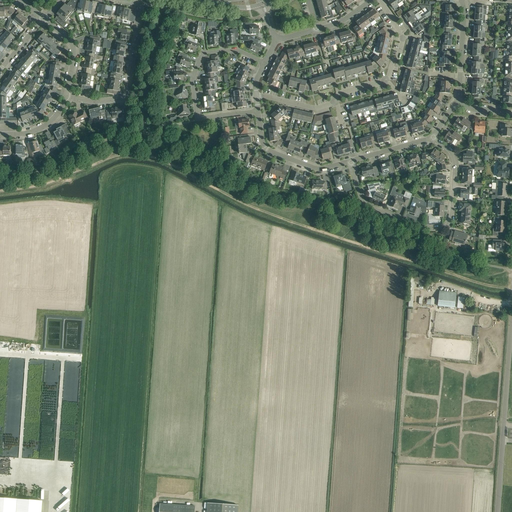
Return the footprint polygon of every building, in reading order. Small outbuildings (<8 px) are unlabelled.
[(64,6),(61,9),(69,17),(74,11),(73,10),(75,8),(71,0),(70,0),(66,6),(66,5),(64,7),(64,6)] [(77,12),(84,13),(86,2),(81,1),(80,0),(71,0),(75,8),(78,9),(77,12)] [(393,8),(397,5),(394,0),(388,0),(387,1),(393,8)] [(91,13),(94,14),(96,2),(92,1),(92,3),(86,2),(84,13),(91,14),(91,13)] [(101,3),(96,2),(94,14),(97,14),(96,16),(103,17),(106,6),(100,5),(101,3)] [(447,2),(443,2),(443,7),(446,7),(446,12),(448,12),(453,12),(454,6),(452,6),(452,3),(447,2)] [(111,7),(106,6),(103,17),(110,19),(110,17),(112,18),(112,21),(113,21),(116,6),(112,5),(111,7)] [(475,8),(475,14),(482,15),(483,10),(486,10),(486,6),(477,5),(477,8),(475,8)] [(116,6),(114,18),(117,19),(122,20),(125,9),(121,8),(121,9),(120,9),(120,8),(120,7),(116,6)] [(2,8),(0,8),(0,17),(6,17),(8,19),(8,20),(10,22),(11,21),(12,16),(11,16),(15,11),(10,7),(2,7),(2,8)] [(69,17),(61,9),(58,13),(59,13),(58,15),(54,19),(64,27),(67,23),(65,22),(69,17)] [(128,10),(125,9),(122,20),(131,22),(133,12),(129,11),(128,11),(128,10)] [(369,12),(375,20),(379,17),(374,9),(369,12)] [(403,16),(407,21),(414,16),(412,13),(415,11),(413,9),(403,16)] [(333,15),(332,10),(329,11),(320,13),(322,18),(326,17),(327,20),(331,19),(333,18),(332,15),(333,15)] [(13,17),(12,16),(11,21),(12,22),(14,20),(18,24),(23,17),(21,16),(22,15),(18,11),(13,17)] [(414,16),(407,21),(410,26),(430,11),(429,12),(420,18),(419,17),(416,19),(414,16)] [(410,26),(413,30),(421,25),(419,22),(431,14),(431,12),(430,11),(410,26)] [(369,12),(365,16),(370,23),(375,20),(369,12)] [(445,17),(445,22),(453,22),(453,16),(451,16),(451,13),(443,13),(442,17),(445,17)] [(482,15),(475,14),(475,20),(477,21),(476,24),(487,24),(485,24),(486,20),(485,20),(486,20),(487,15),(482,15)] [(370,23),(365,16),(360,19),(366,27),(370,23)] [(25,19),(23,17),(18,24),(25,30),(31,23),(30,22),(30,21),(26,18),(25,19)] [(364,28),(366,27),(360,19),(356,22),(358,25),(363,33),(365,31),(364,28)] [(206,24),(199,22),(198,26),(194,25),(192,34),(200,36),(200,34),(201,34),(201,31),(204,32),(206,24)] [(452,28),(453,22),(445,22),(444,27),(442,26),(441,31),(450,31),(450,28),(452,28)] [(254,26),(254,23),(245,23),(245,28),(245,30),(250,30),(250,34),(259,34),(259,26),(256,26),(254,26)] [(422,31),(424,33),(429,30),(427,28),(426,28),(424,25),(424,23),(421,25),(413,30),(417,35),(422,31)] [(474,26),(474,32),(484,33),(485,28),(486,28),(487,24),(476,24),(476,26),(474,26)] [(359,36),(363,33),(358,25),(353,28),(359,36)] [(128,31),(118,29),(117,35),(121,35),(120,39),(129,40),(130,34),(127,34),(128,31)] [(237,33),(237,29),(230,30),(230,34),(226,35),(227,39),(227,44),(235,43),(235,40),(235,38),(238,38),(237,33)] [(7,31),(4,35),(10,41),(12,39),(13,40),(15,38),(11,34),(7,31)] [(220,34),(220,31),(213,31),(213,36),(209,36),(210,40),(210,45),(218,44),(218,42),(219,42),(218,39),(221,39),(220,34)] [(344,33),(347,42),(347,43),(356,41),(354,35),(351,35),(350,31),(344,33)] [(450,31),(441,31),(441,35),(441,40),(451,40),(452,34),(450,34),(450,31)] [(37,41),(41,44),(47,38),(45,36),(46,35),(44,33),(43,34),(41,32),(35,39),(37,41)] [(347,42),(344,33),(341,33),(341,32),(339,33),(339,35),(336,35),(339,43),(341,43),(347,42)] [(484,33),(474,32),(474,38),(475,39),(475,42),(485,42),(486,33),(484,33)] [(0,34),(0,38),(1,39),(0,39),(8,46),(10,43),(12,42),(10,41),(4,35),(3,34),(1,33),(0,34)] [(331,36),(328,37),(330,46),(332,52),(335,51),(333,45),(336,45),(336,44),(339,43),(336,35),(334,36),(333,34),(331,35),(331,36)] [(380,43),(389,45),(391,39),(388,39),(389,36),(382,34),(380,43)] [(88,45),(100,47),(97,47),(98,41),(99,42),(100,38),(90,37),(90,40),(87,39),(87,42),(88,42),(88,45)] [(190,38),(187,37),(184,44),(188,45),(187,49),(191,51),(195,52),(198,45),(196,44),(197,41),(190,38)] [(259,41),(251,37),(248,43),(252,45),(250,49),(258,53),(262,46),(259,45),(259,44),(257,43),(259,41)] [(330,46),(328,37),(322,39),(323,42),(320,42),(322,48),(328,47),(329,53),(332,52),(330,46)] [(0,38),(0,45),(4,48),(5,47),(6,48),(8,46),(0,39),(1,39),(0,38)] [(45,47),(52,40),(50,38),(49,39),(47,38),(41,44),(39,46),(41,47),(42,47),(43,46),(45,47)] [(54,41),(52,40),(45,47),(49,51),(55,44),(53,42),(54,41)] [(451,40),(441,40),(441,44),(440,49),(449,49),(449,46),(451,46),(451,40)] [(113,49),(125,52),(126,49),(127,49),(128,46),(125,46),(126,43),(116,41),(115,44),(117,45),(116,48),(113,48),(113,49)] [(389,45),(380,43),(377,42),(376,47),(379,48),(388,50),(389,45)] [(473,50),(480,51),(481,46),(483,46),(484,42),(485,42),(475,42),(475,44),(473,44),(473,50)] [(314,43),(309,45),(311,54),(317,52),(316,50),(319,49),(318,43),(315,44),(314,43)] [(49,51),(53,54),(59,46),(57,45),(56,46),(55,44),(49,51)] [(306,55),(311,54),(309,45),(306,45),(305,44),(300,46),(303,56),(306,55)] [(88,51),(87,54),(97,56),(98,52),(96,52),(96,50),(97,51),(100,49),(100,47),(88,45),(87,48),(86,48),(85,50),(88,51)] [(412,45),(411,50),(423,54),(425,54),(427,54),(427,52),(420,50),(421,47),(412,45)] [(59,46),(53,54),(56,57),(56,61),(59,62),(62,62),(63,56),(60,56),(59,56),(59,55),(63,50),(61,48),(60,49),(59,48),(60,46),(59,46)] [(300,56),(303,56),(300,46),(295,47),(295,48),(292,49),(295,58),(296,62),(301,60),(300,56)] [(379,54),(378,57),(384,62),(386,55),(387,56),(388,50),(379,48),(377,53),(379,54)] [(289,60),(295,58),(292,49),(287,51),(286,50),(283,50),(282,53),(287,59),(289,58),(289,60)] [(449,52),(449,49),(440,49),(440,53),(443,53),(442,58),(450,58),(451,52),(449,52)] [(40,57),(38,56),(36,54),(34,53),(31,50),(29,52),(28,51),(27,53),(28,54),(26,56),(33,62),(36,58),(38,59),(40,57)] [(113,55),(113,58),(123,60),(123,57),(126,57),(126,55),(125,55),(125,52),(116,50),(115,55),(113,55)] [(480,55),(480,51),(473,50),(472,56),(474,56),(474,59),(483,60),(483,56),(480,55)] [(188,55),(180,52),(177,59),(181,61),(180,65),(188,68),(191,60),(189,59),(187,58),(188,55)] [(277,57),(275,62),(283,66),(286,61),(285,61),(287,59),(282,53),(280,58),(277,57)] [(97,56),(87,54),(87,57),(84,56),(84,59),(85,59),(85,62),(94,64),(94,60),(100,60),(101,60),(101,59),(102,59),(102,58),(102,57),(97,56)] [(374,61),(373,62),(377,68),(379,66),(380,65),(382,66),(385,63),(384,62),(378,57),(376,54),(371,58),(374,61)] [(207,62),(207,67),(217,66),(216,61),(219,61),(218,55),(211,56),(212,61),(207,62)] [(23,57),(22,59),(29,66),(33,62),(26,56),(25,58),(23,57)] [(408,61),(420,64),(423,65),(424,64),(423,63),(417,61),(418,58),(409,56),(408,61)] [(113,58),(112,61),(114,62),(113,67),(122,69),(123,66),(124,66),(125,63),(122,63),(123,60),(113,58)] [(450,64),(450,58),(442,58),(442,62),(439,62),(439,67),(448,67),(448,64),(450,64)] [(26,70),(29,66),(22,59),(20,61),(21,62),(19,64),(26,70)] [(483,60),(474,59),(474,62),(472,62),(472,68),(479,69),(484,69),(484,66),(482,64),(483,60)] [(376,68),(377,68),(373,62),(371,64),(371,61),(365,63),(367,71),(368,74),(374,72),(373,69),(376,68)] [(52,62),(50,70),(59,72),(59,69),(61,69),(61,67),(60,66),(60,63),(52,62)] [(85,68),(84,71),(94,73),(95,69),(93,69),(94,64),(85,62),(84,65),(83,65),(82,68),(85,68)] [(283,66),(275,62),(272,67),(281,71),(283,66)] [(16,68),(14,70),(21,76),(23,73),(23,74),(26,70),(19,64),(18,66),(17,65),(15,67),(16,68)] [(238,69),(240,70),(247,73),(249,68),(241,64),(238,69)] [(217,72),(217,66),(207,67),(208,71),(206,71),(207,76),(213,76),(219,75),(219,72),(217,72)] [(122,72),(122,69),(113,67),(112,73),(110,72),(110,75),(120,77),(120,74),(123,75),(123,72),(122,72)] [(272,67),(270,71),(278,76),(281,71),(272,67)] [(479,73),(479,69),(472,68),(471,74),(473,74),(473,77),(481,78),(482,74),(479,73)] [(11,75),(9,77),(16,82),(19,78),(21,76),(14,70),(12,73),(11,72),(9,74),(11,75)] [(179,81),(184,80),(183,72),(180,73),(180,72),(178,72),(177,70),(166,71),(166,75),(169,75),(170,78),(174,77),(175,81),(179,81)] [(240,70),(238,74),(246,79),(249,74),(247,73),(240,70)] [(82,76),(82,79),(91,81),(92,76),(94,76),(94,73),(84,71),(84,74),(81,74),(81,76),(82,76)] [(278,76),(270,71),(267,76),(269,77),(276,81),(278,76)] [(236,80),(237,88),(244,87),(243,84),(244,84),(246,79),(238,74),(235,80),(236,80)] [(111,79),(110,84),(119,86),(120,83),(121,83),(122,80),(119,80),(120,77),(110,75),(109,79),(111,79)] [(207,79),(205,80),(205,85),(215,84),(215,81),(217,81),(218,80),(218,78),(217,78),(217,76),(214,77),(213,76),(219,75),(213,76),(207,76),(207,79)] [(412,81),(413,78),(404,75),(403,81),(415,84),(415,82),(412,81)] [(5,80),(15,87),(15,88),(18,83),(16,82),(9,77),(8,79),(7,78),(5,80)] [(278,82),(276,81),(269,77),(267,83),(275,87),(278,82)] [(310,84),(308,84),(308,90),(309,90),(312,89),(312,92),(318,90),(317,88),(315,79),(314,78),(309,79),(310,84)] [(441,84),(441,87),(450,88),(450,82),(446,82),(446,78),(439,78),(439,84),(441,84)] [(90,86),(91,81),(82,79),(81,82),(80,82),(79,85),(82,85),(81,88),(91,90),(92,87),(90,86)] [(473,82),(472,88),(480,89),(480,84),(483,84),(483,80),(475,79),(475,82),(473,82)] [(5,83),(3,85),(10,90),(12,92),(15,87),(5,80),(3,82),(5,83)] [(49,80),(48,87),(50,88),(56,90),(56,87),(58,87),(58,84),(57,84),(57,82),(49,80)] [(308,90),(308,84),(306,83),(306,81),(301,80),(299,89),(298,91),(304,93),(305,89),(308,90)] [(413,90),(415,84),(403,81),(401,87),(413,90)] [(119,89),(119,86),(110,84),(109,90),(108,89),(107,93),(117,94),(117,91),(120,92),(120,89),(119,89)] [(216,93),(215,84),(205,85),(206,88),(205,89),(205,94),(215,93),(216,93)] [(0,89),(0,93),(4,95),(5,93),(7,95),(10,90),(3,85),(2,87),(1,87),(0,87),(0,89),(0,90),(0,89)] [(54,93),(56,90),(50,88),(44,86),(41,91),(51,97),(53,95),(54,96),(55,93),(54,93)] [(237,88),(231,89),(231,92),(233,92),(234,97),(243,96),(243,93),(244,93),(244,87),(237,88)] [(413,90),(401,87),(400,92),(405,93),(413,95),(414,90),(413,90)] [(450,94),(450,88),(441,87),(441,90),(438,90),(438,93),(436,92),(436,96),(442,98),(443,93),(450,94)] [(511,87),(504,87),(504,93),(503,93),(503,96),(509,96),(509,93),(511,93),(511,87)] [(186,89),(180,88),(177,92),(179,98),(184,99),(188,94),(186,89)] [(480,89),(472,88),(472,94),(474,94),(474,97),(482,98),(483,94),(480,93),(480,89)] [(44,93),(42,97),(50,102),(51,100),(50,99),(51,97),(41,91),(44,93)] [(216,99),(215,93),(205,94),(206,97),(203,97),(204,103),(213,101),(213,99),(216,99)] [(397,94),(391,95),(394,104),(396,103),(397,107),(400,106),(397,94)] [(440,102),(442,98),(436,96),(434,98),(436,99),(433,104),(440,109),(443,104),(440,102)] [(49,104),(50,102),(42,97),(39,102),(46,106),(47,104),(49,104)] [(387,109),(389,109),(386,97),(380,98),(384,110),(387,109)] [(380,111),(384,110),(380,98),(374,100),(376,106),(378,112),(380,111)] [(213,102),(213,101),(204,103),(204,108),(207,108),(208,111),(214,110),(213,105),(214,104),(215,104),(215,101),(213,102)] [(378,112),(376,106),(374,107),(372,101),(366,102),(369,111),(370,114),(375,113),(378,112)] [(46,106),(39,102),(36,106),(39,107),(37,110),(42,114),(44,110),(45,111),(46,109),(45,108),(46,106)] [(370,114),(369,111),(366,102),(361,104),(364,116),(365,118),(367,117),(366,115),(370,114)] [(364,116),(361,104),(356,105),(358,114),(361,113),(362,116),(364,116)] [(440,109),(433,104),(430,108),(428,107),(426,110),(431,114),(433,111),(437,114),(440,109)] [(352,115),(358,114),(356,105),(350,107),(351,113),(349,114),(350,120),(353,119),(352,115)] [(24,109),(27,119),(30,118),(30,120),(33,119),(32,117),(29,110),(28,107),(24,109)] [(125,114),(122,115),(121,112),(121,107),(117,107),(117,108),(111,109),(112,110),(108,111),(109,117),(112,117),(113,118),(122,117),(125,117),(125,114)] [(189,111),(186,107),(180,107),(177,112),(182,118),(187,117),(189,111)] [(281,107),(276,111),(281,117),(284,115),(286,116),(287,114),(292,116),(294,110),(286,108),(284,110),(281,107)] [(27,119),(24,109),(23,108),(18,109),(19,112),(16,113),(20,122),(22,121),(23,122),(25,122),(25,120),(27,119)] [(34,108),(29,110),(32,117),(34,117),(35,118),(37,117),(37,116),(42,114),(37,110),(35,110),(34,108)] [(94,109),(94,108),(92,108),(92,110),(89,110),(90,114),(89,114),(89,115),(90,115),(91,119),(99,117),(99,119),(102,119),(102,120),(106,119),(105,114),(105,110),(106,110),(105,110),(99,111),(99,108),(94,109)] [(423,119),(428,122),(430,124),(433,119),(430,116),(431,114),(426,110),(424,113),(426,114),(423,119)] [(86,116),(84,111),(77,115),(76,113),(69,116),(74,125),(81,122),(80,121),(87,118),(86,116)] [(281,117),(276,111),(271,115),(273,118),(271,120),(272,125),(279,124),(278,123),(280,121),(279,120),(281,117)] [(3,118),(6,118),(9,118),(9,124),(11,124),(11,118),(9,118),(9,113),(6,113),(0,112),(0,118),(1,118),(3,118)] [(416,124),(418,132),(424,131),(423,126),(426,125),(428,122),(423,119),(422,118),(421,120),(418,121),(418,123),(416,124)] [(471,123),(464,118),(462,121),(458,118),(453,125),(461,130),(464,125),(468,128),(471,123)] [(243,120),(243,119),(238,120),(239,124),(240,134),(248,133),(247,127),(249,127),(248,119),(243,120)] [(410,123),(407,124),(408,130),(411,130),(413,134),(418,132),(416,124),(415,121),(409,122),(410,123)] [(485,122),(482,121),(482,123),(475,122),(474,132),(484,133),(485,122)] [(398,128),(401,137),(406,136),(405,131),(408,130),(407,124),(406,124),(406,122),(400,123),(401,128),(398,128)] [(67,127),(65,124),(63,124),(64,125),(60,126),(61,127),(56,130),(57,131),(54,133),(58,142),(64,139),(63,138),(64,137),(63,136),(69,133),(66,127),(67,127)] [(279,130),(279,124),(272,125),(272,128),(269,129),(269,135),(278,134),(277,130),(279,130)] [(509,125),(501,125),(500,130),(500,131),(502,132),(502,136),(511,137),(511,129),(509,129),(509,125)] [(387,132),(382,133),(384,142),(390,140),(388,136),(391,135),(390,129),(389,126),(386,127),(387,132)] [(393,128),(390,129),(391,135),(394,134),(395,139),(401,137),(398,128),(393,130),(393,128)] [(384,142),(382,133),(381,133),(380,131),(375,132),(376,133),(373,134),(374,140),(377,139),(378,144),(384,142)] [(462,137),(454,132),(453,135),(449,132),(444,139),(452,144),(455,139),(459,141),(462,137)] [(278,138),(278,134),(269,135),(270,142),(274,141),(275,144),(281,146),(283,140),(280,139),(280,138),(278,138)] [(371,141),(374,140),(373,134),(370,134),(370,136),(365,138),(367,147),(373,145),(371,141)] [(56,145),(54,141),(51,135),(46,137),(47,140),(43,142),(45,146),(46,148),(44,149),(46,154),(50,152),(49,150),(56,146),(56,145)] [(288,149),(294,151),(297,142),(294,141),(295,138),(288,136),(285,143),(288,144),(288,143),(289,144),(288,149)] [(244,166),(247,167),(249,163),(251,159),(252,156),(248,155),(246,154),(246,153),(247,153),(246,144),(251,144),(250,137),(237,139),(238,145),(239,150),(239,154),(242,153),(243,159),(246,160),(245,162),(246,162),(244,166)] [(362,148),(367,147),(365,138),(359,140),(359,138),(355,138),(357,145),(360,144),(362,148)] [(348,144),(342,146),(345,154),(351,152),(350,148),(354,147),(352,140),(347,141),(348,144)] [(40,151),(43,150),(41,144),(38,145),(37,141),(27,144),(32,161),(33,166),(36,165),(34,157),(33,153),(40,151)] [(300,143),(297,142),(294,151),(300,153),(301,148),(303,149),(302,150),(305,151),(308,144),(301,141),(300,143)] [(324,149),(321,150),(322,157),(323,160),(331,158),(329,152),(329,151),(332,150),(330,146),(330,144),(329,142),(325,143),(326,145),(323,146),(324,149)] [(345,154),(342,146),(342,144),(341,144),(340,143),(339,143),(338,144),(337,145),(336,145),(336,144),(331,145),(332,148),(333,153),(337,152),(338,155),(345,154)] [(314,145),(311,144),(307,155),(313,157),(312,158),(315,159),(318,159),(318,154),(318,150),(314,148),(314,145)] [(6,145),(3,145),(3,148),(0,147),(0,156),(3,156),(3,155),(10,155),(10,147),(6,147),(6,145)] [(23,148),(22,145),(15,145),(16,145),(16,155),(17,155),(17,157),(25,157),(28,156),(27,152),(26,147),(23,148)] [(435,160),(440,153),(435,149),(432,153),(429,151),(421,153),(422,158),(422,160),(426,159),(426,158),(429,157),(432,159),(432,158),(435,160)] [(498,153),(498,156),(505,157),(505,158),(508,158),(508,157),(509,157),(509,156),(510,156),(510,153),(509,153),(509,150),(496,149),(496,153),(498,153)] [(472,152),(467,152),(466,155),(463,155),(463,163),(468,163),(468,161),(472,161),(472,152)] [(440,153),(435,160),(438,162),(437,163),(440,165),(441,167),(438,168),(439,171),(446,169),(444,162),(443,161),(446,157),(440,153)] [(415,157),(414,154),(407,156),(409,161),(409,164),(408,164),(409,168),(413,167),(413,165),(414,165),(414,166),(420,164),(419,161),(418,156),(415,157)] [(253,160),(251,159),(249,163),(247,167),(250,168),(251,165),(255,167),(264,170),(267,162),(265,161),(261,159),(261,160),(258,159),(254,157),(253,160)] [(401,158),(394,160),(395,165),(397,169),(401,167),(401,170),(402,172),(408,170),(407,168),(406,165),(405,160),(402,161),(401,160),(401,158)] [(381,167),(379,168),(381,174),(383,174),(389,172),(391,172),(391,173),(395,172),(393,166),(391,161),(388,162),(388,163),(385,164),(380,165),(381,167)] [(506,163),(499,162),(498,168),(497,177),(508,178),(509,169),(506,169),(506,163)] [(267,174),(266,175),(268,176),(269,178),(271,179),(272,178),(273,175),(277,176),(277,178),(283,180),(285,177),(286,172),(282,171),(283,168),(282,167),(281,168),(280,167),(273,164),(271,169),(270,173),(267,172),(267,174)] [(370,167),(370,166),(368,166),(368,167),(361,169),(364,177),(374,174),(374,177),(378,176),(376,167),(372,168),(372,166),(370,167)] [(463,172),(463,176),(472,177),(472,169),(462,168),(462,172),(463,172)] [(297,173),(293,171),(290,180),(297,182),(304,184),(306,177),(300,175),(300,174),(299,174),(299,175),(297,174),(297,173)] [(430,175),(430,178),(436,178),(436,183),(440,184),(445,184),(445,183),(446,183),(447,180),(446,179),(446,176),(439,176),(439,172),(434,174),(430,175)] [(342,176),(342,175),(332,177),(332,178),(334,177),(335,183),(334,183),(335,187),(337,187),(337,185),(342,184),(343,187),(344,186),(346,192),(352,190),(349,182),(350,181),(346,182),(344,176),(342,176)] [(471,184),(472,177),(463,176),(463,180),(462,180),(461,184),(471,184)] [(492,189),(507,190),(507,184),(504,184),(504,181),(496,180),(495,183),(492,183),(492,189)] [(323,181),(312,181),(312,186),(312,189),(326,189),(327,183),(323,183),(323,181)] [(379,183),(374,184),(367,185),(369,191),(368,192),(369,196),(373,198),(372,200),(373,199),(382,203),(381,205),(382,205),(384,200),(386,196),(381,194),(380,194),(376,193),(375,187),(376,186),(380,185),(379,183)] [(440,186),(433,186),(433,190),(435,190),(434,197),(439,197),(444,197),(445,190),(440,190),(440,186)] [(478,188),(473,188),(472,188),(472,191),(469,191),(466,190),(461,190),(460,198),(465,198),(465,199),(469,199),(469,193),(472,193),(472,195),(477,195),(478,188)] [(507,190),(492,189),(492,193),(495,193),(495,196),(492,195),(491,198),(497,199),(498,196),(506,197),(507,190)] [(403,200),(393,196),(391,201),(389,206),(396,209),(399,204),(400,204),(400,205),(406,208),(408,203),(412,194),(406,192),(403,200)] [(410,207),(408,212),(414,215),(414,216),(418,217),(420,214),(426,216),(426,211),(426,206),(425,206),(424,206),(420,205),(421,201),(419,200),(418,200),(416,203),(412,202),(411,206),(410,207)] [(435,216),(443,217),(444,206),(439,205),(439,201),(428,201),(427,208),(431,208),(432,207),(436,208),(435,216)] [(507,202),(496,201),(496,213),(500,214),(500,215),(504,216),(505,209),(506,209),(507,202)] [(465,204),(460,204),(459,211),(462,211),(462,214),(462,216),(461,216),(461,223),(466,223),(469,224),(471,205),(465,204)] [(496,224),(496,226),(505,227),(505,221),(502,221),(502,218),(494,217),(493,224),(496,224)] [(505,227),(496,226),(496,229),(493,229),(492,236),(501,236),(501,233),(505,233),(505,227)] [(450,237),(449,240),(452,241),(452,242),(456,243),(455,244),(460,245),(461,244),(464,245),(467,235),(455,231),(454,233),(455,233),(454,236),(450,235),(450,237)] [(492,246),(492,250),(495,251),(503,251),(504,246),(503,246),(502,245),(502,244),(502,241),(493,240),(492,246)] [(456,293),(439,291),(438,306),(455,308),(456,293)] [(0,497),(0,511),(41,511),(42,501),(0,497)] [(207,503),(206,511),(237,511),(238,505),(207,503)]
